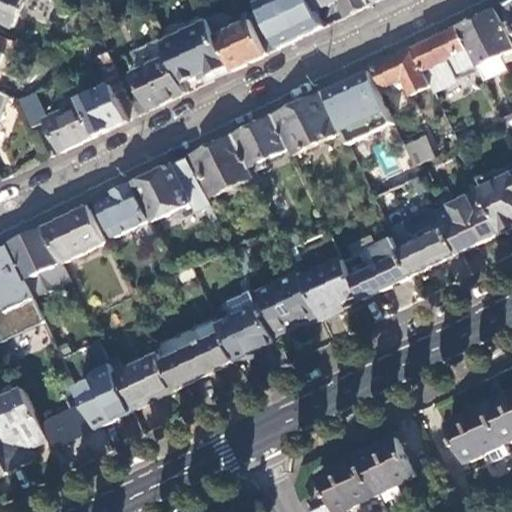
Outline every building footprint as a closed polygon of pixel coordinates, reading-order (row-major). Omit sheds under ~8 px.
[(28,0),(0,0),(0,21),(16,28),(28,0)] [(132,0),(112,0),(104,9),(114,19),(132,0)] [(312,0),(269,0),(260,4),(263,12),(281,50),(307,38),(326,28),(312,0)] [(369,3),(367,0),(325,0),(329,7),(339,2),(342,8),(348,5),(353,16),(360,12),(371,7),(369,3)] [(511,16),(508,8),(499,12),(511,37),(511,16)] [(78,37),(96,18),(84,12),(67,31),(78,37)] [(258,61),(281,50),(263,12),(252,17),(253,21),(236,30),(218,38),(233,67),(235,72),(258,61)] [(511,52),(511,37),(499,12),(486,19),(463,30),(480,66),(481,67),(502,57),(511,52)] [(218,38),(236,30),(232,20),(220,16),(210,21),(212,25),(218,38)] [(210,21),(165,43),(172,58),(185,85),(200,78),(210,73),(212,77),(233,67),(218,38),(212,25),(210,21)] [(480,66),(463,30),(439,41),(418,52),(434,87),(436,90),(459,79),(458,75),(480,66)] [(434,87),(418,52),(396,62),(379,70),(388,88),(398,84),(406,80),(408,85),(414,97),(434,87)] [(128,90),(121,76),(110,53),(98,59),(111,87),(81,102),(83,105),(98,137),(115,129),(129,122),(117,95),(128,90)] [(6,57),(0,71),(0,80),(5,83),(15,60),(6,57)] [(502,57),(481,67),(487,81),(509,71),(502,57)] [(167,104),(189,94),(185,85),(172,58),(135,76),(133,70),(121,76),(128,90),(141,117),(167,104)] [(353,147),(397,125),(372,74),(348,85),(328,95),(346,133),(353,147)] [(461,84),(459,79),(436,90),(438,95),(461,84)] [(400,88),(408,85),(406,80),(398,84),(400,88)] [(0,122),(11,97),(0,91),(0,122)] [(38,94),(22,102),(35,129),(50,122),(64,153),(82,145),(98,137),(83,105),(51,121),(38,94)] [(346,133),(328,95),(302,107),(277,120),(292,150),(295,157),(346,133)] [(292,150),(277,120),(257,129),(236,139),(251,170),(292,150)] [(419,162),(441,152),(430,130),(409,141),(419,162)] [(251,170),(236,139),(216,148),(197,158),(216,198),(256,179),(251,170)] [(199,214),(210,209),(215,207),(192,160),(162,174),(138,186),(155,222),(156,223),(194,205),(199,214)] [(511,177),(484,191),(485,193),(504,232),(511,228),(511,177)] [(155,222),(138,186),(123,193),(118,196),(121,201),(104,209),(118,240),(155,222)] [(460,254),(504,232),(485,193),(440,214),(460,254)] [(215,207),(210,209),(217,225),(223,223),(215,207)] [(110,243),(93,208),(70,219),(47,230),(65,265),(110,243)] [(440,214),(438,210),(393,231),(397,238),(415,277),(460,254),(440,214)] [(36,298),(72,281),(65,265),(47,230),(32,237),(11,247),(36,298)] [(376,248),(379,247),(374,237),(359,244),(359,246),(352,250),(356,258),(376,248)] [(415,277),(397,238),(379,247),(376,248),(385,267),(373,274),(370,269),(353,277),(362,295),(365,301),(415,277)] [(0,292),(6,306),(0,308),(0,337),(3,344),(48,323),(36,298),(11,247),(0,252),(0,292)] [(247,250),(238,254),(250,280),(260,276),(247,250)] [(362,295),(353,277),(346,262),(305,281),(323,317),(324,320),(342,312),(339,306),(346,303),(362,295)] [(323,317),(305,281),(302,275),(259,297),(261,302),(278,338),(323,317)] [(261,302),(259,297),(257,294),(229,307),(236,321),(223,327),(227,336),(240,363),(281,343),(278,338),(261,302)] [(339,306),(342,312),(349,308),(346,303),(339,306)] [(240,363),(227,336),(169,364),(182,391),(240,363)] [(169,364),(165,356),(119,378),(137,414),(182,391),(169,364)] [(119,378),(113,365),(94,373),(92,379),(94,384),(81,390),(88,404),(100,430),(101,431),(137,414),(119,378)] [(33,450),(51,441),(26,390),(0,401),(0,417),(2,422),(0,423),(0,450),(12,474),(39,461),(33,450)] [(508,442),(511,440),(511,392),(489,404),(508,442)] [(88,404),(43,426),(51,441),(56,451),(100,430),(88,404)] [(487,452),(508,442),(489,404),(450,422),(469,462),(487,452)] [(379,494),(420,474),(401,436),(361,455),(379,494)] [(511,449),(508,442),(487,452),(492,462),(511,452),(511,449)] [(0,479),(12,474),(0,450),(0,479)] [(313,511),(341,511),(379,494),(361,455),(322,474),(334,500),(313,511)] [(467,507),(469,511),(485,511),(480,501),(467,507)]
